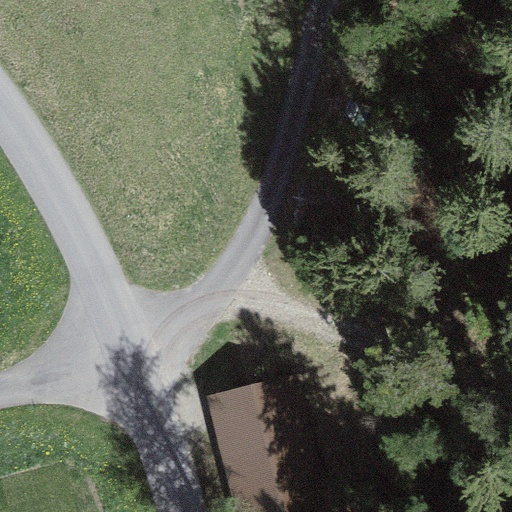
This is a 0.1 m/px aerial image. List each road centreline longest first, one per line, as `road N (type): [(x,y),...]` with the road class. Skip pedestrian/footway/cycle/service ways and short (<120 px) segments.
road 1 (track): [(341,0),(281,205),(243,273),(127,357),(0,390)]
road 2 (unclassified): [(180,511),(55,180),(0,94)]
road 3 (track): [(511,412),(258,245)]
